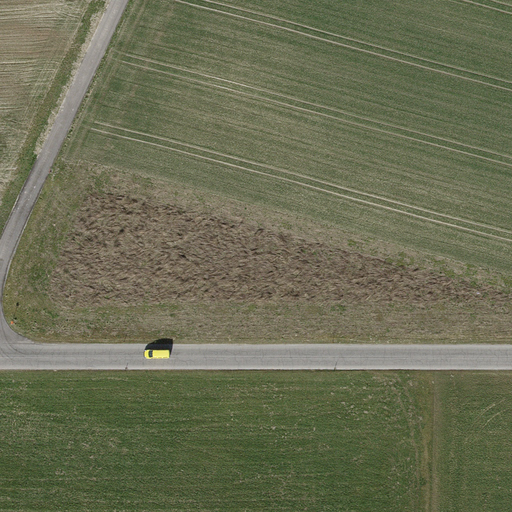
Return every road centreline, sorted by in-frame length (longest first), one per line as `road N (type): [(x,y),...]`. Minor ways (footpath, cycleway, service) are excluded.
road 1 (unclassified): [(511,357),(0,357)]
road 2 (track): [(121,0),(0,266)]
